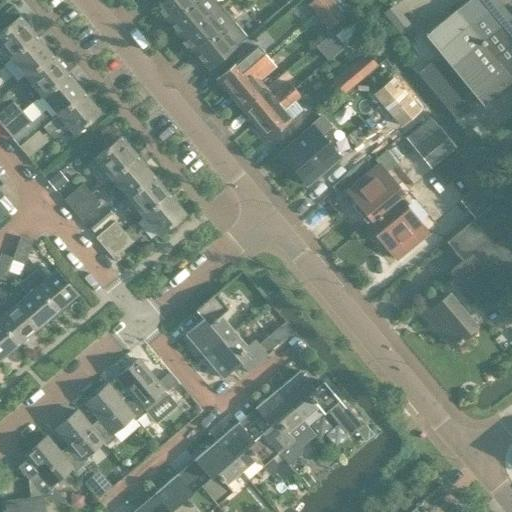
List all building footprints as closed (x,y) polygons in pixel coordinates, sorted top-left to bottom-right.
[(166,0),(158,7),(171,23),(197,0),(166,0)] [(214,0),(197,0),(171,23),(183,37),(220,6),(214,0)] [(310,9),(318,18),(335,4),(331,0),(302,0),(303,0),(302,0),(301,0),(284,15),(292,24),(310,9)] [(511,19),(496,0),(466,0),(424,35),(481,105),(511,79),(511,19)] [(335,4),(318,18),(329,31),(345,16),(335,4)] [(220,6),(183,37),(197,54),(233,22),(220,6)] [(0,31),(0,46),(9,57),(35,35),(19,16),(0,31)] [(334,36),(343,47),(366,28),(356,17),(344,27),(341,24),(335,30),(338,33),(334,36)] [(233,22),(197,54),(210,70),(247,39),(233,22)] [(35,35),(9,57),(25,76),(51,54),(35,35)] [(217,79),(229,94),(269,60),(257,46),(242,59),(241,59),(217,79)] [(342,95),(377,65),(375,63),(382,57),(374,49),(367,54),(365,52),(331,81),(342,95)] [(51,54),(25,76),(41,95),(67,73),(51,54)] [(269,60),(229,94),(242,109),(266,88),(259,81),(275,67),(269,60)] [(431,61),(418,72),(457,120),(470,109),(431,61)] [(67,73),(41,95),(57,115),(84,93),(67,73)] [(419,110),(392,78),(373,95),(400,127),(419,110)] [(266,88),(242,109),(254,123),(294,89),(289,83),(273,96),(266,88)] [(294,89),(254,123),(268,140),(292,119),(302,111),(294,101),(300,96),(294,89)] [(84,93),(57,115),(42,127),(49,135),(64,123),(74,134),(100,112),(84,93)] [(13,101),(0,111),(0,125),(2,127),(21,111),(13,101)] [(21,111),(2,127),(11,138),(30,122),(21,111)] [(430,116),(405,138),(413,147),(430,167),(453,150),(456,147),(438,125),(430,116)] [(307,186),(340,158),(321,135),(330,127),(322,117),(297,138),(305,147),(287,162),(307,186)] [(38,130),(18,147),(27,158),(47,141),(38,130)] [(94,158),(110,177),(136,156),(120,136),(94,158)] [(471,171),(453,150),(430,167),(426,170),(445,193),(471,171)] [(136,156),(110,177),(127,196),(152,175),(136,156)] [(368,225),(400,199),(393,191),(398,186),(379,163),(348,190),(362,207),(358,210),(370,224),(368,225)] [(152,175),(127,196),(143,215),(168,194),(152,175)] [(459,201),(473,218),(496,199),(482,182),(459,201)] [(82,183),(63,200),(71,210),(91,194),(82,183)] [(91,194),(71,210),(80,220),(100,204),(91,194)] [(168,194),(143,215),(159,235),(185,213),(168,194)] [(427,232),(400,199),(368,225),(385,245),(391,241),(402,254),(427,232)] [(445,241),(461,260),(449,270),(483,310),(511,285),(511,219),(511,218),(496,199),(473,218),(445,241)] [(114,221),(95,237),(104,248),(123,232),(114,221)] [(123,232),(104,248),(112,258),(131,242),(123,232)] [(20,237),(12,259),(12,260),(24,265),(33,242),(20,237)] [(0,255),(0,279),(4,281),(12,260),(12,259),(0,255)] [(28,277),(57,311),(77,294),(56,270),(45,279),(37,269),(28,277)] [(28,294),(16,304),(37,328),(57,311),(28,277),(20,284),(28,294)] [(476,326),(448,293),(424,314),(451,346),(457,342),(458,344),(463,340),(461,338),(476,326)] [(202,319),(184,334),(203,356),(233,330),(221,315),(228,309),(214,294),(195,310),(202,319)] [(0,325),(16,345),(37,328),(16,304),(6,313),(0,305),(0,325)] [(0,358),(16,345),(0,325),(0,358)] [(233,330),(203,356),(221,378),(239,363),(247,371),(247,372),(266,355),(253,339),(246,345),(233,330)] [(106,385),(136,420),(145,412),(146,413),(166,395),(162,390),(163,390),(137,359),(116,377),(129,393),(120,400),(107,385),(106,385)] [(276,389),(302,420),(317,407),(323,414),(339,401),(322,381),(313,389),(298,371),(276,389)] [(76,411),(105,446),(116,437),(112,433),(132,416),(135,421),(136,420),(106,385),(85,403),(99,419),(89,426),(76,411)] [(302,420),(276,389),(255,407),(271,424),(261,432),(277,453),(287,465),(304,451),(288,432),(302,420)] [(45,437),(75,472),(85,463),(81,459),(101,442),(105,446),(76,411),(55,429),(68,444),(59,452),(46,436),(45,437)] [(215,441),(241,471),(256,459),(262,466),(277,453),(261,433),(252,440),(237,422),(215,441)] [(45,437),(24,454),(38,470),(28,478),(45,497),(68,504),(55,489),(51,485),(71,468),(74,472),(75,472),(45,437)] [(209,477),(200,485),(216,504),(232,491),(226,484),(241,471),(215,441),(193,459),(209,477)] [(154,493),(170,511),(192,511),(195,510),(196,511),(207,511),(216,504),(200,485),(191,492),(176,474),(154,493)] [(92,475),(84,481),(85,482),(96,495),(97,497),(109,487),(111,486),(103,477),(102,478),(97,482),(92,476),(92,475)] [(43,511),(42,499),(45,499),(45,497),(28,478),(27,479),(30,499),(2,502),(2,511),(43,511)] [(170,511),(154,493),(132,511),(133,511),(170,511)]
